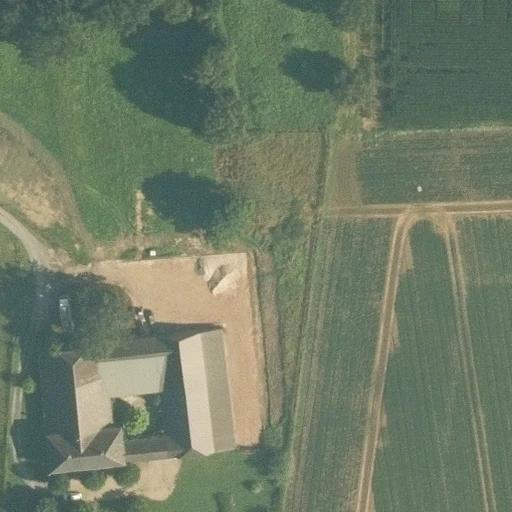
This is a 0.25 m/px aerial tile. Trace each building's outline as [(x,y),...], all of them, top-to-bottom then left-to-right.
[(220,327),(203,329),(217,449),(235,447),(220,327)] [(203,329),(154,334),(160,383),(167,432),(170,452),(217,449),(203,329)] [(41,345),(49,427),(100,423),(97,389),(160,383),(154,334),(41,345)] [(100,423),(49,427),(52,464),(126,457),(124,436),(101,438),(100,423)] [(167,432),(147,434),(149,455),(170,452),(167,432)] [(147,434),(124,436),(126,457),(149,455),(147,434)]
